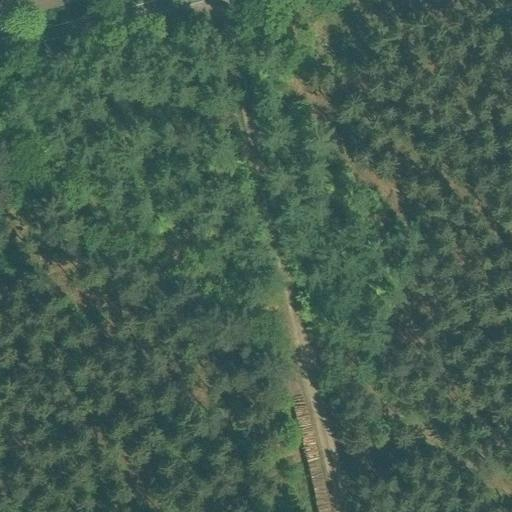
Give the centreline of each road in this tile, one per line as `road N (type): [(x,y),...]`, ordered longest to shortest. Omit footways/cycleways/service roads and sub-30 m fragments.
road 1 (track): [(220,0),(299,361)]
road 2 (track): [(511,506),(299,361)]
road 3 (track): [(299,361),(109,219)]
road 4 (tertiary): [(177,0),(0,44)]
road 5 (track): [(299,361),(331,511)]
